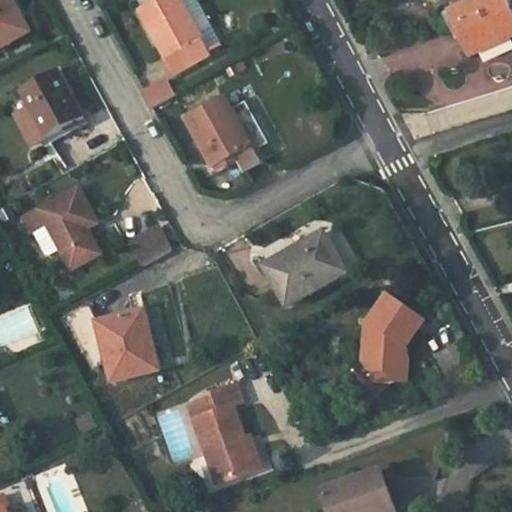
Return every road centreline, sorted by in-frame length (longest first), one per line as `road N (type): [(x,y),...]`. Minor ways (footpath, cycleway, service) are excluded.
road 1 (residential): [(72,0),(192,221),(217,224),(383,141)]
road 2 (unknown): [(511,376),(364,443),(328,451),(296,431),(268,363)]
road 3 (residential): [(383,141),(511,368)]
road 4 (residential): [(310,0),(383,141)]
